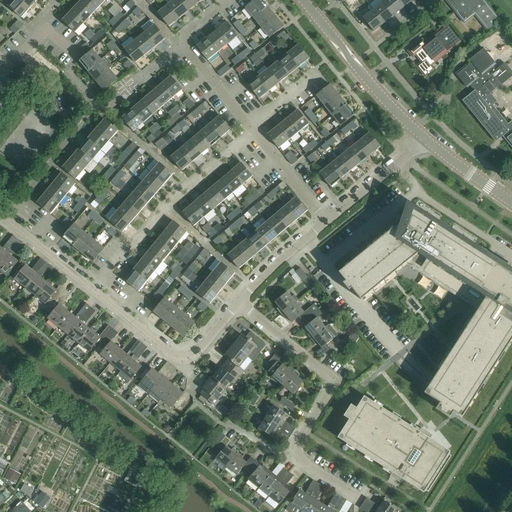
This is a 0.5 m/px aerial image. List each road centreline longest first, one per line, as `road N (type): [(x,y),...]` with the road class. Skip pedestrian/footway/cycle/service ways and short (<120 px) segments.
road 1 (residential): [(239,302),(196,352),(169,353),(0,215)]
road 2 (unknown): [(328,273),(420,199),(511,262)]
road 3 (residential): [(295,452),(334,383),(239,302)]
road 4 (tertiary): [(424,141),(302,0)]
road 5 (residential): [(250,127),(179,39),(227,0)]
road 6 (unclassified): [(326,221),(424,141)]
road 7 (residential): [(326,221),(250,127)]
